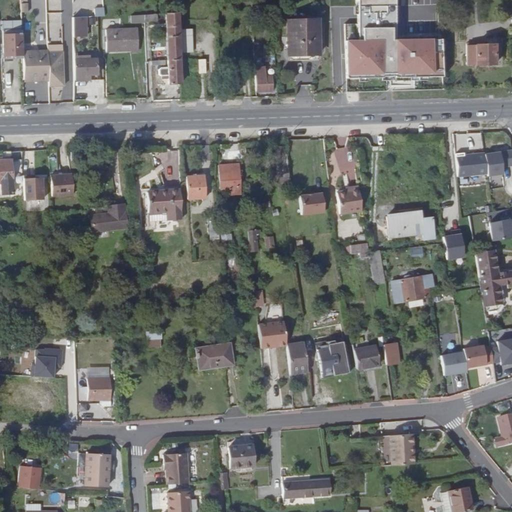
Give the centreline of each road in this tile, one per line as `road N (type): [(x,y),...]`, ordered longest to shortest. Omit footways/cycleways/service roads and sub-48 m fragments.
road 1 (primary): [(511,110),(0,125)]
road 2 (residential): [(443,411),(132,431),(139,511)]
road 3 (unknown): [(381,114),(373,239)]
road 4 (unknown): [(70,123),(60,0)]
